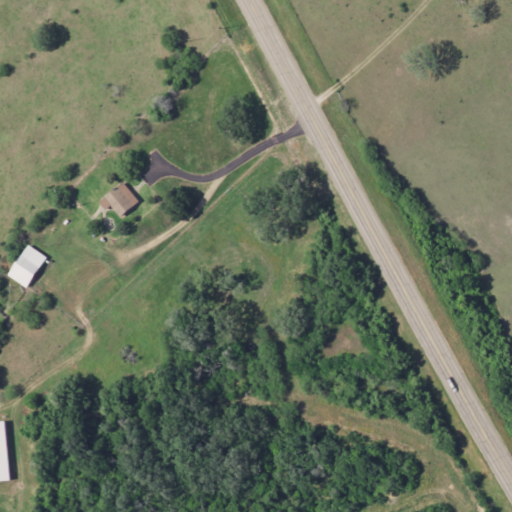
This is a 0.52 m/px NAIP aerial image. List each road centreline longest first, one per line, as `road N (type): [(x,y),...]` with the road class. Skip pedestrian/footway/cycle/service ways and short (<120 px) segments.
road 1 (primary): [(248,0),(446,364),(511,468)]
road 2 (residential): [(511,215),(402,283)]
